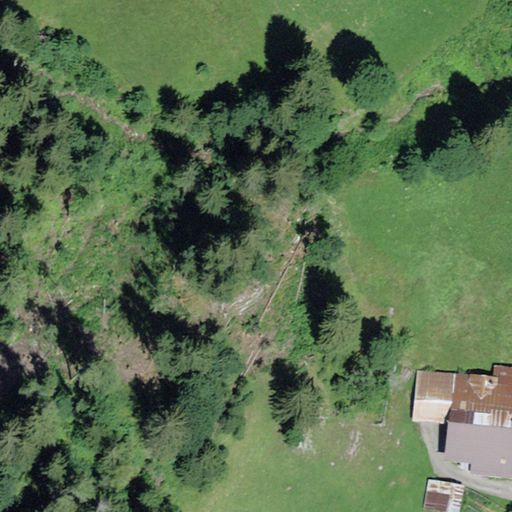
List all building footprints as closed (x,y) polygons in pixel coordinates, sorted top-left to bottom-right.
[(394,348),(383,347),(381,369),(392,370),(394,348)] [(451,416),(511,422),(511,370),(496,369),(494,384),(456,380),(451,416)] [(451,416),(456,380),(421,377),(418,419),(451,422),(451,416)] [(511,422),(467,418),(463,463),(475,464),(474,474),(510,477),(511,461),(511,422)] [(457,511),(462,488),(445,485),(440,511),(443,511),(457,511)]
